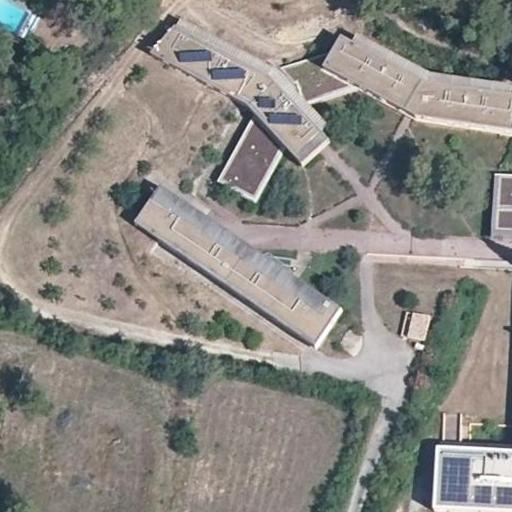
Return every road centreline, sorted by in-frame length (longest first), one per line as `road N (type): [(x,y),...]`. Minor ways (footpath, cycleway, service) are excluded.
road 1 (track): [(330,372),(59,318),(0,279)]
road 2 (track): [(0,236),(181,0)]
